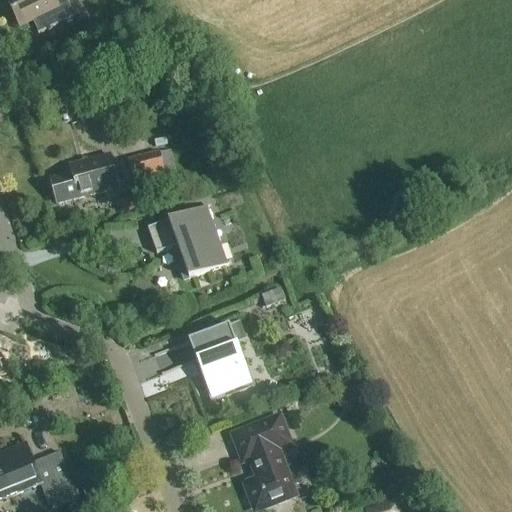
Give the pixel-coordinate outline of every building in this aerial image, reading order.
[(6,0),(19,27),(31,22),(38,35),(75,18),(66,0),(6,0)] [(171,152),(170,152),(159,154),(164,173),(176,170),(171,152)] [(164,173),(159,154),(127,162),(132,181),(164,173)] [(82,172),(50,180),(57,207),(118,190),(110,157),(80,165),(82,172)] [(147,231),(157,256),(173,251),(184,283),(226,268),(205,210),(147,231)] [(266,310),(285,303),(280,291),(261,298),(266,310)] [(230,329),(229,328),(189,344),(196,364),(197,364),(211,400),(232,391),(234,395),(253,388),(236,346),(246,343),(239,326),(230,329)] [(357,385),(345,389),(349,401),(361,397),(357,385)] [(246,491),(253,509),(259,511),(260,511),(274,507),(278,507),(285,505),(288,501),(296,498),(277,452),(291,447),(280,419),(232,437),(243,465),(250,462),(257,481),(249,484),(246,491)] [(0,504),(39,488),(47,507),(75,496),(60,455),(32,466),(25,447),(0,456),(0,504)] [(117,455),(79,472),(91,500),(107,493),(101,479),(123,470),(117,455)] [(139,498),(131,477),(116,483),(120,491),(110,495),(113,502),(107,504),(110,511),(123,511),(129,510),(139,498)] [(365,511),(401,511),(399,502),(365,511)]
